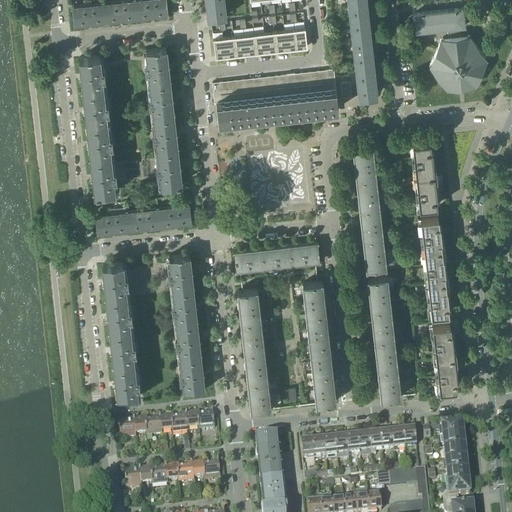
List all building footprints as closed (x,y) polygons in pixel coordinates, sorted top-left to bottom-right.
[(89,15),(86,0),(85,0),(83,0),(83,6),(72,7),(73,24),(87,23),(86,16),(89,15)] [(111,0),(112,2),(103,3),(105,21),(118,19),(118,12),(120,12),(118,0),(111,0)] [(122,0),(118,0),(120,12),(122,12),(123,19),(136,17),(134,0),(133,0),(122,1),(122,0)] [(134,0),(136,17),(149,16),(149,9),(151,8),(149,0),(134,0)] [(149,0),(151,8),(153,8),(154,15),(167,14),(167,12),(167,8),(165,0),(149,0)] [(225,0),(205,3),(206,18),(217,17),(223,16),(226,16),(225,0)] [(346,0),(348,13),(368,11),(366,0),(346,0)] [(103,3),(87,5),(89,15),(91,15),(91,22),(105,21),(103,3)] [(450,35),(450,37),(460,36),(460,35),(460,34),(460,29),(459,28),(459,26),(464,26),(463,8),(413,13),(415,31),(449,27),(449,29),(449,30),(449,35),(450,35)] [(348,13),(350,30),(370,27),(368,11),(348,13)] [(305,27),(294,28),(296,47),(307,46),(305,27)] [(350,30),(352,46),(372,43),(370,27),(350,30)] [(294,28),(284,29),(287,48),(296,47),(294,28)] [(284,29),(274,30),(277,50),(287,48),(284,29)] [(274,30),(264,32),(266,51),(277,50),(274,30)] [(264,32),(254,33),(256,52),(266,51),(264,32)] [(248,33),(243,34),(245,53),(256,52),(254,33),(248,33)] [(243,34),(233,35),(235,54),(245,53),(243,34)] [(233,35),(223,36),(225,56),(235,54),(233,35)] [(460,36),(450,37),(441,38),(429,65),(446,88),(458,87),(463,86),(475,85),(486,58),(480,49),(476,44),(469,35),(460,36)] [(219,37),(212,37),(215,57),(225,56),(223,36),(219,37)] [(352,46),(353,62),(374,60),(372,43),(352,46)] [(144,63),(144,69),(167,66),(167,64),(167,61),(166,52),(165,47),(161,48),(157,49),(157,48),(154,48),(154,49),(145,50),(145,51),(146,51),(147,63),(144,63)] [(79,57),(81,76),(104,74),(104,68),(100,68),(99,56),(99,55),(91,56),(91,55),(87,56),(83,57),(83,56),(79,57)] [(353,62),(355,79),(375,76),(374,60),(353,62)] [(148,71),(149,84),(169,81),(169,75),(168,75),(168,70),(168,69),(167,66),(144,69),(145,72),(148,71)] [(333,69),(320,71),(321,84),(335,82),(333,69)] [(320,71),(311,72),(313,85),(321,84),(320,71)] [(311,72),(303,73),(304,86),(313,85),(311,72)] [(303,73),(295,74),(296,86),(304,86),(303,73)] [(81,76),(83,91),(103,89),(101,77),(105,76),(104,74),(81,76)] [(295,74),(286,75),(288,87),(296,86),(295,74)] [(286,75),(278,76),(279,88),(288,87),(286,75)] [(278,76),(270,77),(271,89),(279,88),(278,76)] [(375,76),(355,79),(357,95),(377,93),(375,76)] [(261,77),(253,78),(254,91),(263,90),(261,77)] [(270,77),(261,77),(263,90),(271,89),(270,77)] [(253,78),(245,79),(246,92),(254,91),(253,78)] [(245,79),(236,80),(238,93),(246,92),(245,79)] [(236,80),(228,81),(229,94),(238,93),(236,80)] [(148,97),(148,103),(171,100),(171,98),(171,95),(171,96),(169,84),(170,84),(169,81),(149,84),(151,97),(148,97)] [(212,82),(213,96),(229,94),(228,81),(214,83),(214,82),(212,82)] [(340,82),(341,91),(341,97),(351,96),(350,81),(340,82)] [(338,108),(335,82),(321,84),(324,110),(338,108)] [(321,84),(313,85),(316,111),(324,110),(321,84)] [(313,85),(304,86),(307,112),(316,111),(313,85)] [(296,86),(288,87),(291,113),(299,113),(296,86)] [(304,86),(296,86),(299,113),(307,112),(304,86)] [(288,87),(279,88),(282,114),(291,113),(288,87)] [(279,88),(271,89),(274,115),(282,114),(279,88)] [(83,91),(85,110),(108,107),(107,102),(104,102),(103,89),(83,91)] [(271,89),(263,90),(265,116),(274,115),(271,89)] [(263,90),(254,91),(257,117),(265,116),(263,90)] [(254,91),(246,92),(249,118),(257,117),(254,91)] [(246,92),(238,93),(241,119),(249,118),(246,92)] [(229,94),(232,120),(241,119),(238,93),(229,94)] [(229,94),(213,96),(214,104),(216,104),(218,122),(232,120),(229,94)] [(152,105),(153,118),(173,115),(172,109),(172,103),(171,103),(171,100),(148,103),(149,106),(152,105)] [(85,110),(87,125),(107,123),(105,111),(108,110),(108,107),(85,110)] [(152,131),(152,137),(175,134),(175,132),(175,129),(174,129),(173,118),(173,115),(153,118),(155,130),(152,131)] [(87,125),(89,143),(112,141),(111,135),(108,136),(107,123),(87,125)] [(156,139),(157,152),(177,150),(176,143),(175,137),(175,134),(152,137),(152,139),(156,139)] [(413,151),(414,158),(432,156),(431,148),(430,148),(430,140),(414,142),(415,151),(413,151)] [(89,143),(91,159),(110,157),(109,144),(112,144),(112,141),(89,143)] [(351,160),(351,163),(354,163),(374,160),(372,146),(372,145),(371,145),(353,147),(352,147),(354,159),(354,160),(351,160)] [(155,165),(156,171),(179,168),(178,165),(179,165),(178,163),(177,151),(177,150),(157,152),(159,164),(155,165)] [(417,166),(418,174),(435,172),(435,165),(433,165),(432,156),(414,158),(414,166),(417,166)] [(91,159),(93,178),(116,175),(115,169),(112,170),(110,157),(91,159)] [(354,166),(356,177),(376,175),(374,160),(354,163),(351,163),(351,166),(354,165),(354,166)] [(179,168),(156,171),(156,173),(159,173),(161,185),(161,186),(173,185),(172,184),(176,184),(180,184),(179,184),(181,184),(180,177),(179,171),(179,168)] [(416,183),(417,191),(435,189),(434,180),(436,179),(435,172),(418,174),(418,182),(416,183)] [(116,175),(93,178),(94,193),(96,193),(99,193),(103,192),(114,191),(114,190),(113,178),(116,178),(116,175)] [(354,190),(354,193),(357,192),(377,190),(376,175),(356,177),(357,189),(357,190),(354,190)] [(435,189),(417,191),(418,198),(420,198),(421,207),(436,205),(436,197),(435,189)] [(358,196),(359,207),(379,205),(377,190),(357,192),(354,193),(354,195),(358,195),(358,196)] [(169,207),(158,208),(159,226),(181,223),(179,206),(177,206),(176,201),(168,202),(169,207)] [(145,204),(142,205),(144,227),(159,226),(158,208),(146,210),(145,204)] [(138,210),(127,212),(128,229),(144,227),(142,205),(137,205),(138,210)] [(189,205),(179,206),(181,223),(185,223),(191,222),(191,220),(190,221),(190,217),(189,205)] [(357,220),(357,222),(361,222),(380,220),(379,208),(379,205),(359,207),(359,208),(359,210),(360,212),(360,219),(360,220),(357,220)] [(112,231),(110,208),(106,209),(107,214),(95,215),(97,233),(103,232),(112,231)] [(114,208),(110,208),(112,231),(128,229),(127,212),(115,213),(114,208)] [(420,232),(420,234),(440,232),(439,223),(438,216),(420,218),(421,226),(419,227),(420,231),(419,232),(420,232)] [(362,236),(362,237),(382,235),(380,220),(361,222),(357,222),(358,225),(361,225),(361,226),(362,232),(362,236)] [(423,242),(424,250),(444,248),(444,247),(443,243),(444,243),(443,242),(443,240),(441,240),(440,232),(420,234),(420,236),(419,236),(420,237),(421,242),(423,242)] [(361,250),(361,252),(364,252),(384,250),(382,235),(362,237),(362,238),(363,238),(363,242),(364,249),(361,250)] [(390,239),(391,249),(399,248),(397,238),(390,239)] [(318,241),(303,243),(305,263),(320,261),(320,260),(319,260),(317,243),(318,243),(318,241)] [(303,243),(289,245),(291,264),(305,263),(303,243)] [(289,245),(275,246),(277,266),(291,264),(289,245)] [(275,246),(261,248),(263,268),(277,266),(275,246)] [(261,248),(247,249),(250,269),(263,268),(261,248)] [(423,264),(423,266),(444,264),(443,256),(444,255),(444,253),(445,253),(445,252),(444,252),(444,248),(424,250),(425,258),(422,259),(423,263),(422,264),(423,264)] [(250,269),(247,249),(233,251),(233,252),(235,270),(235,271),(250,269)] [(364,252),(361,252),(361,255),(364,255),(364,256),(365,262),(366,265),(365,265),(366,268),(367,268),(367,267),(384,265),(385,266),(386,265),(384,250),(364,252)] [(167,269),(167,273),(190,270),(190,268),(189,258),(189,254),(184,254),(180,255),(180,254),(177,255),(169,256),(170,269),(167,269)] [(104,280),(127,278),(127,276),(127,274),(124,274),(122,262),(122,261),(114,262),(110,262),(110,263),(106,263),(102,263),(103,268),(104,278),(104,280)] [(426,273),(427,282),(448,279),(447,279),(447,274),(446,272),(445,272),(444,264),(423,266),(423,268),(423,269),(424,273),(426,273)] [(171,277),(172,289),(192,287),(192,282),(191,276),(190,270),(167,273),(168,276),(168,278),(171,277)] [(365,291),(365,293),(369,293),(389,291),(387,275),(386,275),(368,278),(368,277),(367,277),(367,280),(368,283),(367,283),(368,289),(368,290),(365,291)] [(105,292),(106,297),(126,295),(125,283),(128,283),(127,279),(127,278),(104,280),(106,292),(105,292)] [(426,295),(427,298),(447,296),(446,287),(448,286),(448,285),(448,284),(447,280),(448,280),(448,279),(427,282),(428,290),(426,290),(426,295),(426,296),(426,295)] [(303,293),(304,298),(324,296),(326,296),(325,292),(323,292),(323,286),(322,286),(322,283),(322,280),(321,280),(321,281),(317,281),(303,283),(303,282),(302,282),(302,283),(303,293)] [(171,303),(171,307),(194,304),(194,302),(192,290),(193,290),(192,287),(172,289),(174,303),(171,303)] [(236,302),(237,306),(239,305),(259,303),(257,288),(256,288),(242,290),(238,290),(237,290),(237,293),(238,293),(237,293),(238,302),(236,302)] [(370,307),(370,308),(390,305),(389,291),(369,293),(365,293),(366,296),(369,295),(369,296),(370,303),(370,307)] [(108,314),(108,315),(131,312),(131,310),(131,308),(127,308),(126,295),(106,297),(106,300),(108,311),(108,314)] [(304,303),(305,313),(325,311),(325,310),(325,306),(324,299),(326,299),(326,296),(324,296),(304,298),(304,303)] [(447,296),(427,298),(427,300),(426,300),(427,300),(427,305),(430,305),(431,314),(448,312),(448,304),(447,296)] [(240,320),(260,318),(259,303),(239,305),(237,306),(237,309),(239,309),(240,316),(241,320),(240,320)] [(175,311),(176,323),(196,321),(196,316),(195,316),(195,310),(194,304),(171,307),(171,310),(172,312),(175,311)] [(368,320),(369,323),(372,323),(392,320),(390,305),(370,308),(371,308),(371,313),(372,319),(372,320),(368,320)] [(305,313),(307,328),(327,326),(329,326),(329,322),(327,322),(326,316),(325,312),(325,311),(305,313)] [(109,325),(110,332),(130,329),(128,317),(132,316),(131,312),(108,315),(109,325)] [(240,332),(240,335),(242,335),(262,333),(260,318),(240,320),(241,321),(241,325),(242,332),(240,332)] [(374,337),(374,338),(394,335),(392,320),(372,323),(369,323),(369,326),(372,325),(372,326),(373,333),(374,337)] [(174,337),(175,340),(198,338),(198,336),(196,324),(196,321),(176,323),(178,337),(174,337)] [(431,339),(431,342),(452,339),(451,330),(450,330),(449,323),(432,325),(433,334),(430,334),(431,339)] [(307,328),(309,343),(329,341),(329,340),(328,340),(328,336),(327,329),(329,329),(329,326),(327,326),(307,328)] [(112,348),(112,349),(135,346),(135,343),(135,342),(131,342),(130,329),(110,332),(110,334),(112,345),(111,345),(112,348)] [(244,350),(264,348),(262,333),(242,335),(240,335),(241,339),(242,339),(243,345),(244,350)] [(372,350),(372,353),(375,352),(395,350),(394,335),(374,338),(374,342),(375,349),(375,350),(372,350)] [(179,345),(180,357),(200,355),(199,349),(199,350),(198,344),(198,338),(175,340),(175,341),(175,344),(175,345),(179,345)] [(435,349),(435,357),(456,355),(456,354),(455,355),(455,350),(455,349),(455,348),(453,347),(452,339),(431,342),(432,344),(431,344),(432,344),(432,349),(435,349)] [(310,353),(310,358),(330,356),(332,355),(332,352),(330,352),(329,345),(329,346),(329,341),(309,343),(310,353)] [(113,359),(114,366),(134,363),(132,351),(135,350),(135,346),(112,349),(113,359)] [(243,362),(244,365),(245,365),(265,363),(264,348),(244,350),(244,351),(245,355),(244,355),(245,362),(243,362)] [(377,366),(377,367),(397,365),(395,350),(375,352),(372,353),(372,355),(376,355),(376,356),(376,363),(377,363),(377,366)] [(178,371),(179,374),(202,371),(201,369),(200,358),(200,355),(180,357),(181,370),(178,371)] [(311,363),(312,373),(332,370),(331,366),(332,366),(331,359),(333,359),(332,355),(330,356),(310,358),(311,363)] [(434,371),(435,373),(455,371),(454,363),(456,362),(456,360),(455,355),(456,355),(435,357),(436,365),(434,365),(434,370),(434,371)] [(116,381),(116,383),(139,380),(139,377),(138,375),(135,376),(134,363),(114,366),(114,367),(115,379),(115,381),(116,381)] [(247,379),(247,380),(267,378),(265,363),(245,365),(244,365),(244,369),(246,369),(247,375),(247,379)] [(375,380),(375,383),(379,382),(399,380),(398,375),(397,365),(377,367),(377,368),(378,372),(378,379),(378,380),(375,380)] [(312,373),(314,388),(334,385),(336,385),(335,382),(333,382),(333,375),(332,375),(332,371),(332,370),(312,373)] [(202,371),(179,374),(179,375),(178,375),(179,378),(179,377),(179,379),(182,379),(184,391),(184,392),(195,391),(200,390),(200,391),(203,390),(202,390),(204,390),(203,383),(202,377),(201,372),(202,372),(202,371)] [(455,371),(435,373),(435,375),(434,375),(434,376),(435,376),(436,381),(438,380),(439,389),(457,387),(456,380),(456,379),(455,371)] [(247,391),(247,395),(249,395),(269,393),(268,388),(267,378),(247,380),(247,381),(248,385),(248,391),(247,391)] [(139,380),(116,383),(117,393),(117,400),(119,400),(122,399),(126,399),(138,397),(137,397),(136,384),(139,384),(139,380)] [(379,382),(375,383),(376,385),(379,385),(379,386),(380,398),(382,398),(381,397),(399,395),(399,396),(400,396),(399,380),(379,382)] [(334,385),(314,388),(316,403),(317,403),(334,401),(335,401),(334,389),(336,389),(336,385),(334,385)] [(296,399),(295,388),(287,388),(289,400),(296,399)] [(249,395),(247,395),(247,398),(249,398),(250,411),(252,410),(269,408),(269,409),(270,408),(269,397),(269,393),(249,395)] [(199,412),(196,413),(198,427),(198,430),(214,429),(212,411),(211,411),(208,411),(207,414),(199,415),(199,412)] [(170,415),(172,430),(172,433),(188,432),(188,429),(186,414),(186,413),(185,414),(182,414),(181,417),(173,418),(173,415),(170,415)] [(196,413),(186,414),(188,429),(198,427),(196,413)] [(170,415),(160,417),(162,432),(172,430),(170,415)] [(144,418),(146,433),(146,436),(162,435),(162,432),(160,417),(160,416),(159,417),(155,417),(155,420),(147,421),(147,418),(144,418)] [(144,418),(134,420),(135,434),(146,433),(144,418)] [(136,437),(135,434),(134,420),(134,419),(132,419),(132,420),(118,421),(119,430),(119,432),(120,439),(136,437)] [(441,430),(442,438),(463,435),(461,423),(438,426),(439,431),(441,430)] [(408,429),(402,430),(404,448),(416,446),(414,430),(410,430),(408,429)] [(391,432),(393,449),(393,453),(398,453),(397,448),(404,448),(402,430),(396,430),(394,432),(391,432)] [(368,435),(371,455),(375,455),(375,451),(381,450),(379,432),(373,433),(372,435),(368,435)] [(386,432),(379,432),(381,450),(393,449),(391,432),(387,433),(386,432)] [(363,434),(357,435),(359,453),(359,457),(371,455),(368,435),(365,435),(363,434)] [(349,437),(346,437),(348,454),(359,453),(357,435),(350,435),(349,437)] [(442,438),(442,445),(438,445),(439,450),(443,450),(464,447),(463,442),(463,435),(442,438)] [(326,440),(323,440),(325,461),(337,460),(334,437),(328,438),(326,440)] [(334,437),(337,460),(348,459),(348,454),(346,437),(342,438),(340,437),(334,437)] [(255,440),(257,454),(276,452),(275,438),(263,439),(263,440),(256,441),(256,440),(255,440)] [(314,458),(320,457),(320,462),(325,461),(323,440),(319,440),(318,439),(312,440),(314,458)] [(314,458),(312,440),(305,441),(304,442),(300,443),(302,459),(314,458)] [(443,450),(444,461),(465,459),(464,447),(443,450)] [(257,461),(258,469),(281,466),(280,458),(280,457),(276,457),(276,453),(276,452),(257,454),(256,454),(257,461)] [(444,461),(446,473),(467,471),(465,459),(444,461)] [(205,462),(202,462),(203,477),(204,480),(220,478),(218,460),(216,460),(216,461),(213,461),(213,464),(205,465),(205,462)] [(192,463),(191,463),(193,478),(203,477),(202,462),(192,463)] [(176,465),(177,480),(178,483),(193,481),(193,478),(191,463),(190,463),(187,464),(186,467),(179,468),(178,465),(176,465)] [(176,465),(165,466),(167,481),(177,480),(176,465)] [(150,468),(151,483),(152,486),(167,484),(167,481),(165,466),(164,466),(161,467),(160,470),(152,471),(152,468),(150,468)] [(258,469),(260,483),(282,481),(281,466),(258,469)] [(139,469),(141,484),(151,483),(150,468),(139,469)] [(141,487),(141,484),(139,469),(138,469),(123,471),(124,480),(125,482),(125,489),(141,487)] [(376,475),(372,476),(373,482),(377,481),(378,487),(417,483),(418,496),(421,496),(422,503),(391,507),(388,511),(387,511),(428,511),(425,471),(424,469),(376,474),(376,475)] [(446,473),(447,485),(468,483),(467,471),(446,473)] [(303,474),(304,480),(315,479),(315,472),(303,474)] [(260,483),(261,498),(284,495),(282,481),(260,483)] [(468,483),(447,485),(448,492),(446,492),(446,497),(457,496),(468,495),(469,495),(469,494),(470,494),(469,494),(468,483)] [(354,492),(355,498),(356,511),(368,511),(367,496),(366,490),(354,492)] [(442,496),(442,504),(458,502),(457,496),(446,497),(446,492),(445,492),(442,496)] [(261,498),(263,511),(285,510),(284,495),(261,498)] [(330,495),(319,497),(319,502),(320,511),(332,511),(331,500),(330,495)] [(379,495),(367,496),(368,511),(376,511),(381,511),(379,495)] [(356,511),(355,498),(343,499),(344,511),(356,511)] [(344,511),(343,499),(331,500),(332,511),(344,511)] [(320,511),(319,502),(307,503),(307,511),(320,511)] [(458,502),(442,504),(443,511),(451,511),(451,507),(458,506),(458,502)]
